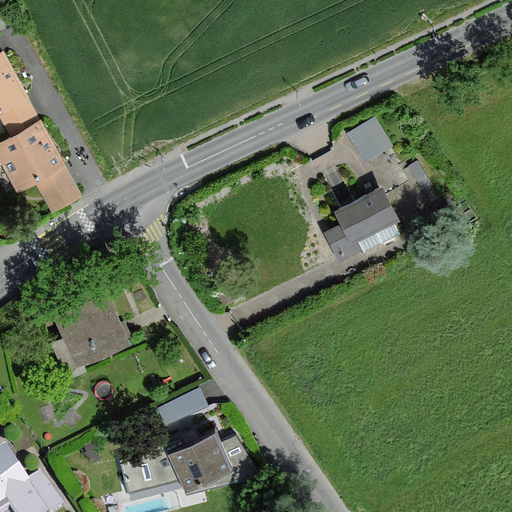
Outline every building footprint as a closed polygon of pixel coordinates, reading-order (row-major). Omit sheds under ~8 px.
[(52,208),(83,191),(2,43),(0,44),(0,108),(11,128),(0,134),(0,154),(17,186),(35,176),(52,208)] [(377,118),(348,133),(364,163),(393,148),(377,118)] [(359,240),(400,221),(383,186),(333,209),(341,225),(326,232),(340,261),(363,250),(359,240)] [(128,340),(106,291),(56,314),(78,363),(128,340)] [(172,419),(215,403),(206,381),(163,398),(172,419)] [(197,426),(122,461),(130,490),(181,476),(188,492),(261,473),(237,434),(219,441),(214,430),(201,437),(197,426)] [(0,511),(1,511),(8,508),(10,511),(57,511),(62,509),(40,475),(27,483),(5,449),(0,452),(0,511)]
